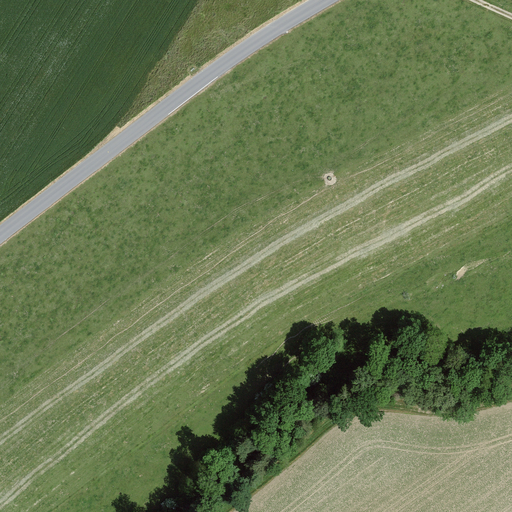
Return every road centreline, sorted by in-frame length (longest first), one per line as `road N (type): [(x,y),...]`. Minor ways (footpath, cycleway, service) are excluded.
road 1 (tertiary): [(325,0),(200,80),(0,236)]
road 2 (track): [(229,511),(316,436),(367,412),(473,412),(511,398)]
